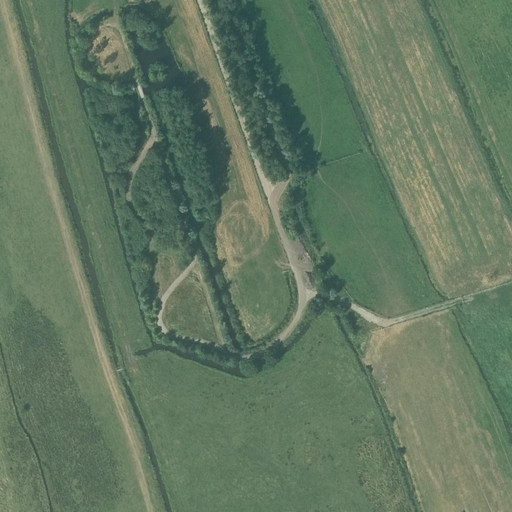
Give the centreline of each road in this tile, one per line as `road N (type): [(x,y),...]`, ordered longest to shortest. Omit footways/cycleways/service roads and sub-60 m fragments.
road 1 (track): [(4,0),(150,511)]
road 2 (track): [(224,351),(161,325),(160,306),(193,252),(134,76),(117,82),(85,61),(86,42),(113,24),(134,75)]
road 3 (track): [(452,303),(383,322),(302,292),(297,319),(244,357),(224,351),(193,252)]
road 4 (track): [(302,292),(198,0)]
road 5 (track): [(404,0),(511,233)]
road 6 (track): [(436,0),(511,173)]
